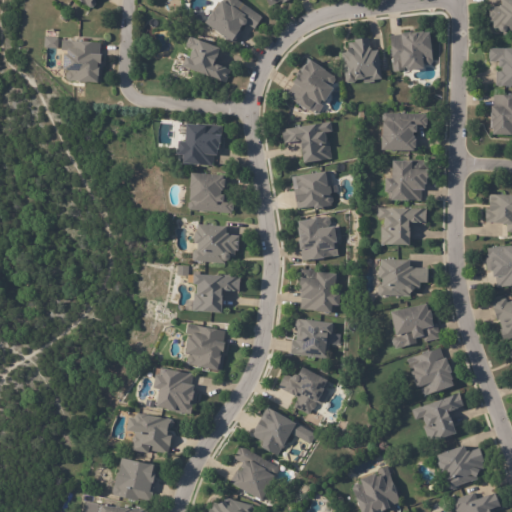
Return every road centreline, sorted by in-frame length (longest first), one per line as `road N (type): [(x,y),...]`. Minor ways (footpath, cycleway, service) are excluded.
road 1 (residential): [(185,511),(257,332),(255,191),(244,117),(255,85),(313,20),(392,0)]
road 2 (residential): [(511,468),(458,318),(447,165),(458,44),(453,0)]
road 3 (residential): [(123,0),(124,97),(244,117)]
